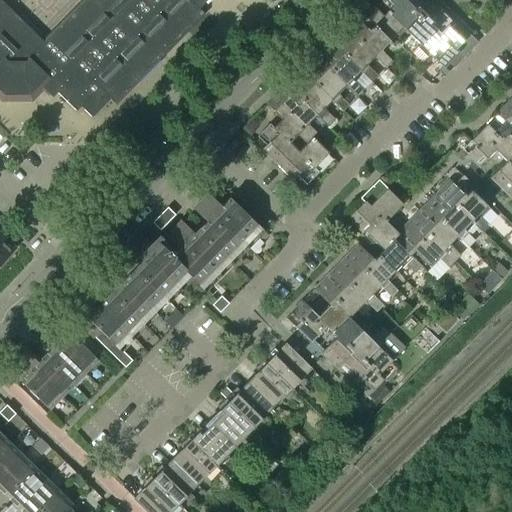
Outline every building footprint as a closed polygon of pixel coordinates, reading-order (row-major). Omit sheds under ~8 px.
[(84,0),(43,42),(0,0),(0,99),(1,100),(30,100),(37,93),(49,81),(58,90),(55,92),(75,112),(83,104),(91,112),(106,97),(114,104),(202,14),(195,6),(200,0),(84,0)] [(394,7),(386,0),(375,0),(374,1),(378,5),(374,9),(366,1),(365,3),(366,4),(356,14),(355,13),(351,17),(368,33),(373,28),(390,45),(391,44),(388,41),(402,28),(388,13),(394,7)] [(386,0),(394,7),(388,13),(402,28),(404,31),(419,16),(413,10),(414,10),(404,0),(386,0)] [(434,29),(430,25),(446,9),(444,8),(443,9),(433,0),(423,0),(414,10),(413,10),(419,16),(404,31),(418,44),(419,45),(434,29)] [(368,33),(351,17),(350,17),(352,19),(342,29),(341,27),(337,31),(354,48),(359,42),(376,59),(376,60),(385,69),(390,63),(381,54),(390,45),(373,28),(368,33)] [(455,50),(470,34),(466,29),(465,31),(454,21),(456,19),(454,18),(439,34),(434,29),(419,45),(418,44),(415,47),(426,58),(429,55),(443,69),(458,53),(455,50)] [(354,48),(337,31),(336,32),(338,33),(328,43),(326,42),(322,46),(339,62),(344,57),(362,74),(361,74),(371,83),(376,78),(367,69),(376,60),(376,59),(359,42),(354,48)] [(339,62),(322,46),(323,48),(314,58),(312,56),(308,60),(325,77),(330,71),(348,88),(347,89),(356,98),(362,92),(352,83),(361,74),(362,74),(344,57),(339,62)] [(348,88),(330,71),(325,77),(308,60),(308,61),(309,62),(299,72),(298,71),(294,75),(311,91),(316,86),(333,103),(342,112),(347,107),(338,98),(347,89),(348,88)] [(311,91),(294,75),(293,75),(295,77),(285,87),(283,85),(280,89),(296,106),(301,101),(316,115),(315,115),(327,127),(333,121),(324,112),(333,103),(316,86),(311,91)] [(296,106),(280,89),(279,90),(281,91),(271,101),(269,100),(265,104),(280,120),(281,120),(287,114),(301,128),(306,124),(315,115),(316,115),(301,101),(296,106)] [(511,99),(507,103),(509,104),(499,114),(497,113),(496,114),(503,122),(499,126),(511,139),(511,99)] [(289,144),(297,136),(305,144),(316,134),(306,124),(301,128),(287,114),(281,120),(280,120),(272,128),(269,124),(256,137),(265,146),(261,150),(262,151),(264,150),(274,160),(272,161),(276,165),(293,148),(289,144)] [(511,139),(499,126),(493,132),(486,125),(484,127),(486,128),(482,132),(480,131),(461,150),(473,161),(474,160),(479,165),(494,150),(505,162),(506,161),(511,167),(511,166),(511,139)] [(313,169),(328,153),(312,138),(316,134),(305,144),(298,152),(293,148),(276,165),(280,169),(281,167),(291,177),(290,179),(291,180),(296,176),(305,185),(317,173),(313,169)] [(511,166),(511,167),(506,161),(505,162),(490,178),(494,182),(496,181),(506,191),(504,192),(505,193),(511,185),(511,166)] [(497,218),(471,192),(474,188),(462,176),(453,185),(449,180),(447,182),(449,183),(439,194),(438,192),(433,197),(435,198),(449,212),(455,206),(473,224),(482,233),(497,218)] [(402,205),(392,195),(400,186),(395,180),(380,195),(371,186),(359,199),(363,202),(347,218),(351,223),(353,221),(363,231),(364,232),(378,217),(384,223),(385,222),(402,205)] [(435,198),(425,208),(423,207),(419,211),(420,213),(421,212),(435,226),(441,220),(459,238),(458,239),(468,248),(473,243),(464,234),(473,224),(455,206),(449,212),(435,198)] [(234,253),(252,235),(260,242),(267,236),(235,204),(229,199),(227,201),(220,208),(217,211),(205,223),(199,229),(193,234),(182,246),(178,250),(172,256),(171,257),(176,262),(185,271),(201,287),(227,261),(235,268),(242,261),(234,253)] [(165,227),(180,212),(172,204),(157,220),(165,227)] [(421,212),(420,213),(410,223),(409,221),(405,225),(421,240),(426,235),(454,262),(459,257),(450,248),(458,239),(459,238),(441,220),(435,226),(421,212)] [(399,236),(398,235),(385,222),(384,223),(378,217),(364,232),(363,231),(362,233),(366,237),(367,236),(374,243),(365,252),(373,260),(378,256),(396,273),(406,264),(415,273),(421,267),(409,255),(408,256),(393,241),(399,236)] [(421,240),(405,225),(402,229),(403,230),(398,235),(399,236),(393,241),(408,256),(409,255),(412,252),(439,278),(454,262),(426,235),(421,240)] [(0,264),(6,258),(16,249),(0,233),(0,264)] [(134,258),(149,243),(141,235),(124,251),(132,260),(134,258)] [(161,295),(185,271),(176,262),(171,257),(172,256),(173,255),(157,239),(155,237),(149,243),(134,258),(132,260),(129,263),(132,267),(136,270),(161,295)] [(396,273),(378,256),(373,260),(365,252),(357,245),(356,246),(357,248),(347,258),(346,257),(342,261),(358,276),(363,270),(382,288),(381,289),(390,298),(395,292),(386,283),(396,273)] [(108,284),(124,267),(116,259),(100,276),(108,284)] [(358,276),(342,261),(341,261),(343,262),(333,273),(331,271),(328,275),(344,292),(349,287),(364,301),(363,301),(376,313),(381,307),(372,298),(381,289),(382,288),(363,270),(358,276)] [(132,267),(129,263),(124,267),(108,284),(104,287),(108,291),(112,295),(137,319),(161,295),(136,270),(132,267)] [(364,301),(349,287),(344,292),(328,275),(327,276),(329,277),(319,287),(317,286),(313,290),(329,306),(335,300),(350,315),(363,301),(364,301)] [(98,293),(101,291),(93,283),(76,300),(84,308),(98,293)] [(108,291),(104,287),(101,291),(98,293),(84,308),(80,312),(84,315),(87,319),(96,328),(115,346),(116,345),(113,343),(137,319),(112,295),(108,291)] [(219,313),(228,304),(220,297),(211,306),(219,313)] [(332,333),(350,315),(335,300),(329,306),(318,317),(303,303),(297,308),(296,307),(285,319),(304,338),(306,336),(310,340),(308,341),(310,343),(325,327),(332,333)] [(458,321),(448,311),(441,318),(451,328),(458,321)] [(360,331),(347,318),(350,315),(332,333),(336,338),(320,353),(322,355),(323,353),(333,363),(332,365),(336,369),(351,353),(346,348),(361,332),(360,331)] [(435,324),(445,334),(451,328),(441,318),(435,324)] [(97,361),(68,332),(60,340),(54,335),(57,332),(49,324),(42,332),(84,373),(97,361)] [(115,346),(96,328),(89,335),(88,334),(87,335),(91,339),(93,337),(124,368),(131,361),(115,346)] [(360,362),(379,343),(379,344),(388,335),(383,329),(374,338),(363,328),(360,331),(361,332),(346,348),(351,353),(336,369),(338,368),(348,377),(347,379),(351,383),(366,367),(360,362)] [(84,373),(42,332),(34,339),(42,347),(45,344),(51,350),(43,357),(72,385),(84,373)] [(377,375),(403,349),(397,344),(388,353),(379,344),(379,343),(360,362),(366,367),(351,383),(352,382),(362,392),(361,393),(365,398),(382,380),(377,375)] [(309,368),(285,344),(272,357),(269,354),(262,361),(296,394),(307,382),(301,377),(309,368)] [(72,385),(43,357),(36,364),(31,359),(34,356),(26,348),(18,356),(61,397),(72,385)] [(61,397),(18,356),(11,363),(19,371),(22,368),(27,374),(19,382),(48,410),(61,397)] [(296,394),(262,361),(255,367),(259,371),(247,383),(271,407),(279,399),(285,405),(296,394)] [(271,407),(247,383),(235,396),(231,392),(224,399),(258,432),(269,421),(263,415),(271,407)] [(375,406),(385,395),(379,390),(369,400),(375,406)] [(258,432),(224,399),(217,406),(221,410),(209,422),(233,446),(241,438),(247,443),(258,432)] [(14,414),(5,406),(0,411),(0,415),(7,422),(14,414)] [(225,454),(233,446),(209,422),(197,434),(193,431),(186,438),(220,471),(231,460),(225,454)] [(0,453),(9,444),(0,435),(0,453)] [(220,471),(186,438),(180,445),(183,448),(171,461),(195,484),(203,476),(209,482),(220,471)] [(0,478),(21,456),(9,444),(0,453),(0,478)] [(0,491),(5,497),(34,468),(21,456),(0,478),(0,491)] [(195,484),(171,461),(159,473),(155,469),(149,476),(182,509),(193,498),(187,492),(195,484)] [(0,511),(14,511),(46,480),(34,468),(5,497),(13,504),(7,510),(4,507),(0,511)] [(179,511),(182,509),(149,476),(142,483),(145,487),(133,499),(145,511),(179,511)] [(38,511),(58,492),(46,480),(14,511),(38,511)] [(64,511),(68,508),(71,505),(58,492),(38,511),(64,511)] [(477,511),(488,501),(482,496),(466,511),(477,511)]
